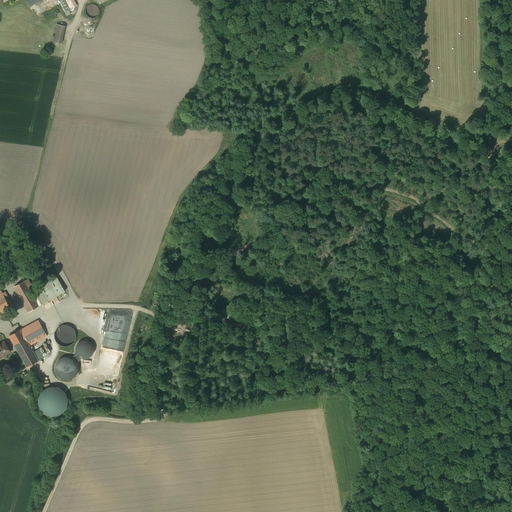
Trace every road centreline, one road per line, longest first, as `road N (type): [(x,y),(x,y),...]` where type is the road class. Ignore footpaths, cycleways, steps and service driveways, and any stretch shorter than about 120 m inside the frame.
road 1 (track): [(44,511),(84,422),(165,415),(161,318),(189,281),(395,170),(491,149)]
road 2 (track): [(77,306),(136,308),(173,322),(223,321),(511,386)]
road 3 (track): [(5,285),(83,0)]
road 4 (track): [(406,362),(451,511)]
